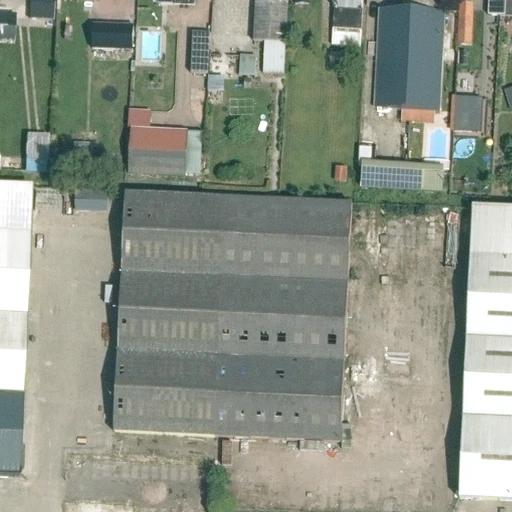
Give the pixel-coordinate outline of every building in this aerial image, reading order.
[(52,22),(53,0),(28,0),(28,21),(52,22)] [(287,0),(251,0),(250,44),(264,44),(262,75),(283,76),(286,45),(287,0)] [(333,0),(331,46),(359,48),(361,0),(333,0)] [(511,0),(492,0),(492,18),(511,19),(511,0)] [(470,47),(471,4),(458,4),(456,46),(470,47)] [(437,114),(443,14),(380,12),(375,110),(437,114)] [(133,52),(134,27),(93,26),(92,51),(133,52)] [(192,34),(190,74),(208,75),(210,34),(192,34)] [(240,76),(257,76),(257,55),(240,55),(240,76)] [(449,130),(478,134),(482,99),(454,95),(449,130)] [(134,131),(132,176),(199,179),(202,134),(134,131)] [(46,172),(46,134),(25,134),(25,172),(46,172)] [(75,146),(74,161),(94,162),(95,147),(75,146)] [(443,168),(403,166),(402,192),(442,195),(443,168)] [(347,170),(337,169),(335,183),(346,184),(347,170)] [(0,189),(0,478),(19,479),(32,191),(0,189)] [(107,214),(107,192),(75,191),(74,213),(107,214)] [(341,446),(341,437),(352,207),(126,197),(114,435),(341,446)] [(511,501),(511,210),(473,210),(464,500),(511,501)]
